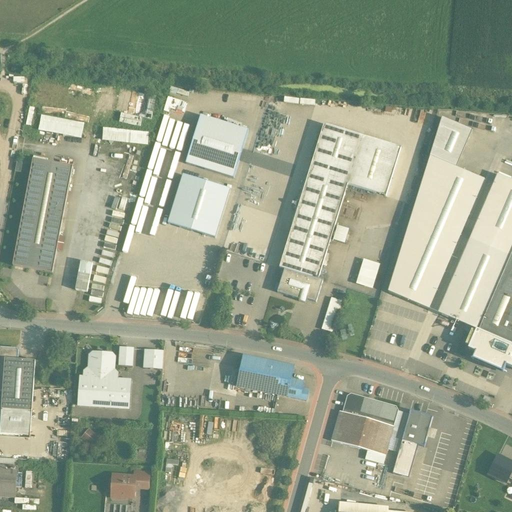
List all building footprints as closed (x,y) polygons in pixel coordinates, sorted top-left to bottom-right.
[(155,120),(160,95),(105,83),(100,107),(124,112),(122,122),(143,127),(145,117),(155,120)] [(478,127),(508,127),(509,114),(478,113),(478,127)] [(83,124),(42,116),(39,129),(81,137),(83,124)] [(248,131),(200,116),(186,164),(191,166),(234,179),(248,131)] [(168,138),(182,142),(187,127),(173,123),(168,138)] [(401,148),(324,125),(312,163),(351,175),(347,185),(386,197),(401,148)] [(106,127),(105,140),(151,145),(152,132),(106,127)] [(153,165),(171,168),(173,158),(169,157),(168,162),(159,160),(160,154),(155,153),(153,165)] [(430,157),(388,293),(394,295),(429,310),(440,283),(484,180),(439,161),(438,161),(431,158),(431,161),(431,157),(430,157)] [(72,167),(33,160),(13,266),(52,274),(72,167)] [(312,163),(279,269),(284,270),(318,281),(318,280),(347,185),(351,175),(312,163)] [(511,181),(497,175),(473,231),(511,248),(511,181)] [(230,190),(183,176),(168,225),(215,239),(230,190)] [(114,194),(104,235),(128,241),(137,199),(114,194)] [(351,242),(355,229),(343,226),(339,239),(351,242)] [(510,257),(470,239),(438,314),(476,330),(478,331),(510,257)] [(511,253),(510,257),(478,331),(479,331),(511,345),(511,253)] [(376,288),(383,264),(367,259),(359,283),(376,288)] [(318,281),(284,270),(277,293),(299,300),(298,302),(304,304),(306,300),(316,303),(322,282),(318,280),(318,281)] [(335,332),(345,301),(334,297),(324,329),(335,332)] [(511,345),(479,331),(478,331),(476,330),(475,333),(471,331),(465,346),(469,348),(468,350),(475,353),(474,355),(505,369),(506,366),(511,368),(511,345)] [(122,366),(136,366),(137,347),(122,347),(122,366)] [(15,350),(0,349),(0,390),(2,390),(4,359),(16,360),(17,352),(15,350)] [(147,368),(166,368),(167,350),(147,350),(147,368)] [(112,354),(93,353),(89,356),(89,368),(84,372),(83,378),(80,378),(78,406),(129,409),(131,381),(117,381),(118,375),(114,370),(114,357),(112,354)] [(293,368),(243,357),(237,388),(277,396),(280,379),(291,381),(293,368)] [(16,360),(4,359),(2,390),(1,410),(32,412),(35,361),(16,360)] [(291,381),(280,379),(277,396),(306,402),(308,392),(302,390),(303,384),(291,381)] [(396,407),(351,395),(347,397),(342,413),(339,412),(331,442),(367,452),(385,457),(398,411),(396,407)] [(432,418),(410,411),(402,441),(423,447),(432,418)] [(85,436),(94,444),(100,436),(91,429),(85,436)] [(385,457),(367,452),(365,460),(383,465),(385,457)] [(511,471),(511,463),(498,456),(488,475),(506,484),(511,471)] [(167,482),(179,482),(180,460),(168,459),(167,482)] [(17,468),(0,466),(0,497),(15,499),(17,468)] [(149,474),(135,473),(134,478),(135,478),(134,488),(148,489),(149,474)] [(134,478),(113,476),(112,493),(121,494),(124,497),(134,498),(134,488),(135,478),(134,478)]
